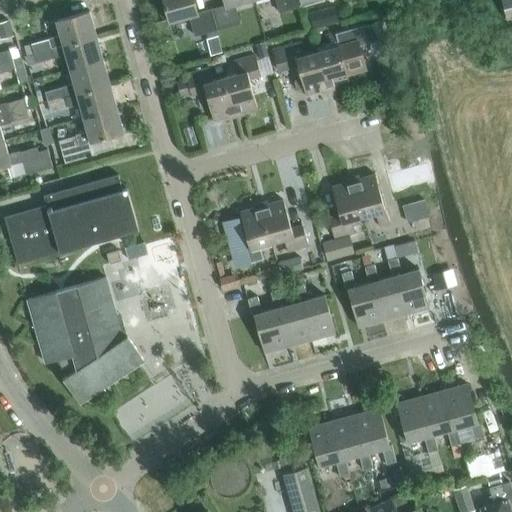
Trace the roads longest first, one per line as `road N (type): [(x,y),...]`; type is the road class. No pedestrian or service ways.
road 1 (residential): [(238,398),(174,175)]
road 2 (residential): [(461,335),(238,398)]
road 3 (residential): [(174,175),(371,122)]
road 4 (residential): [(174,175),(129,0)]
road 5 (residential): [(238,398),(98,487)]
road 6 (residential): [(98,487),(0,372)]
